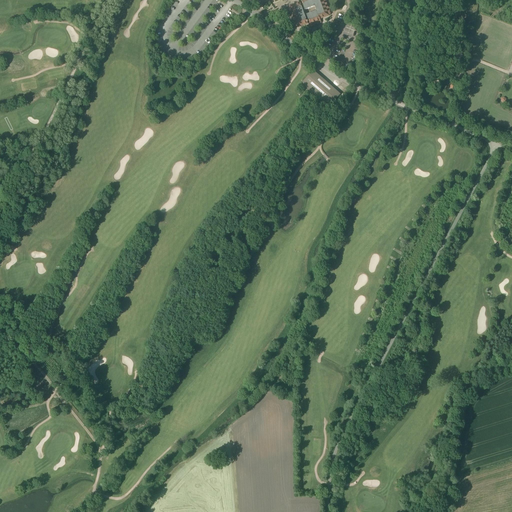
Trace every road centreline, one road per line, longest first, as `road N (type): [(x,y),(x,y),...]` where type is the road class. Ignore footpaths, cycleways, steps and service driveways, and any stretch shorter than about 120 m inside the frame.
road 1 (unclassified): [(326,511),(338,441),(494,143)]
road 2 (unclassified): [(494,143),(346,82),(234,0)]
